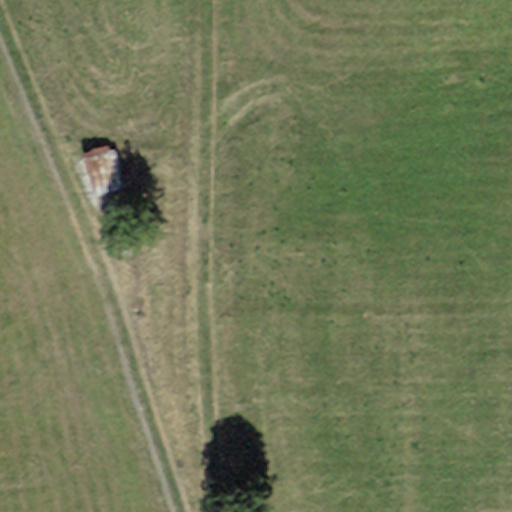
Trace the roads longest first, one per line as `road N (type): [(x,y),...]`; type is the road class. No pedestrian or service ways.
road 1 (track): [(176,511),(53,98),(13,0)]
road 2 (track): [(209,511),(223,0)]
